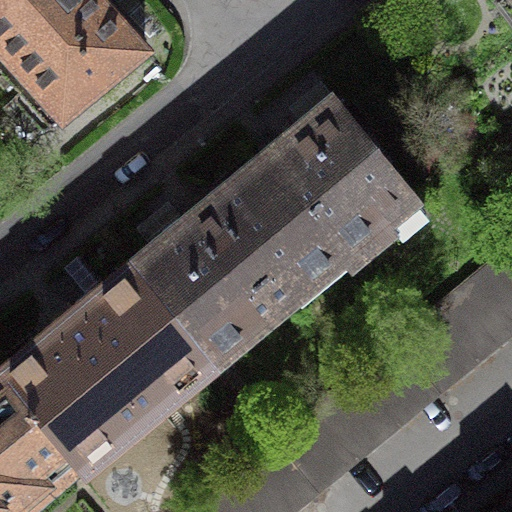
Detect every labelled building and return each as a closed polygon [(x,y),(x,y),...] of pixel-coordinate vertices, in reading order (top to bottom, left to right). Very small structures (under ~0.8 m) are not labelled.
[(99,0),(0,0),(0,71),(52,128),(146,51),(99,0)] [(275,151),(265,159),(353,267),(393,234),(385,224),(416,199),(335,101),(275,151)] [(199,213),(133,267),(206,356),(236,331),(244,340),(270,319),(270,307),(287,293),(285,291),(336,249),(351,268),(353,267),(265,159),(199,213)] [(511,326),(511,245),(397,340),(436,388),(495,340),(511,326)] [(67,321),(2,376),(74,464),(127,421),(129,423),(146,409),(158,411),(184,389),(176,380),(206,356),(133,267),(67,321)] [(436,388),(397,340),(275,440),(315,488),(375,438),(436,388)] [(0,511),(15,511),(74,464),(2,376),(1,375),(0,375),(0,511)] [(275,440),(186,511),(285,511),(315,488),(275,440)]
